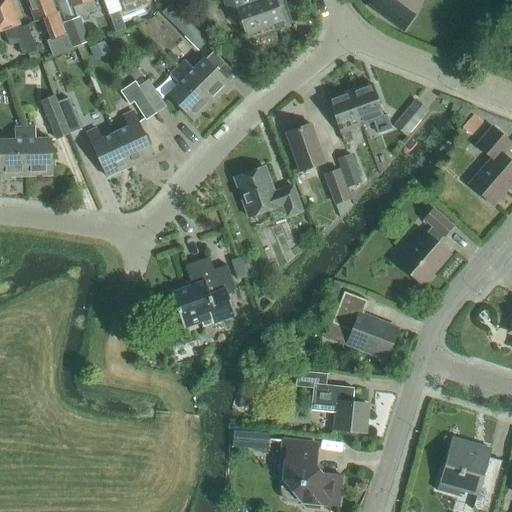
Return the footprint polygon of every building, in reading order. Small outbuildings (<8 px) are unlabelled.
[(0,0),(0,30),(3,29),(6,37),(14,34),(22,55),(28,53),(36,50),(27,25),(19,28),(9,0),(0,0)] [(56,13),(50,0),(26,0),(35,21),(44,18),(52,39),(47,41),(52,55),(71,48),(58,12),(56,13)] [(76,17),(78,17),(89,13),(88,12),(96,10),(92,0),(70,0),(72,6),(76,17)] [(103,0),(109,15),(122,10),(122,12),(146,3),(145,0),(103,0)] [(282,0),(278,0),(274,2),(273,0),(223,0),(232,22),(240,19),(247,39),(273,30),(274,33),(293,26),(282,0)] [(171,3),(162,13),(199,49),(208,40),(197,29),(176,8),(171,3)] [(402,31),(414,15),(398,4),(386,20),(402,31)] [(78,17),(76,17),(63,22),(73,47),(88,41),(78,17)] [(89,48),(94,60),(110,53),(104,41),(89,48)] [(36,50),(28,53),(31,62),(39,59),(36,50)] [(177,68),(211,103),(229,84),(204,59),(193,70),(185,61),(177,68)] [(193,121),(211,103),(177,68),(170,76),(178,84),(167,95),(193,121)] [(135,82),(155,114),(166,107),(148,80),(144,83),(141,78),(135,82)] [(145,120),(155,114),(135,82),(120,92),(129,105),(133,102),(145,120)] [(350,92),(361,125),(374,121),(377,131),(386,128),(383,118),(372,85),(350,92)] [(348,130),(361,125),(350,92),(327,100),(339,133),(343,142),(351,139),(348,130)] [(56,103),(57,103),(54,96),(41,101),(56,139),(69,134),(56,103)] [(56,103),(69,134),(81,129),(68,98),(57,103),(56,103)] [(406,138),(427,113),(428,112),(415,100),(393,126),(406,138)] [(465,119),(471,111),(463,107),(453,104),(451,111),(458,113),(465,119)] [(114,134),(130,166),(153,155),(133,112),(123,116),(128,127),(114,134)] [(474,115),(463,127),(472,135),(483,123),(474,115)] [(299,172),(324,163),(310,124),(286,133),(299,172)] [(492,205),(511,182),(511,162),(502,154),(511,144),(492,127),(476,146),(492,159),(469,185),(492,205)] [(0,176),(25,176),(24,128),(14,128),(14,140),(0,140),(0,176)] [(24,128),(25,176),(51,175),(50,139),(35,140),(35,128),(24,128)] [(130,166),(114,134),(101,140),(96,129),(86,134),(106,177),(130,166)] [(346,188),(361,182),(351,155),(336,160),(346,188)] [(273,193),(264,167),(234,178),(248,217),(283,205),(287,217),(301,212),(292,187),(273,193)] [(334,204),(348,199),(338,171),(324,176),(334,204)] [(348,199),(334,204),(340,219),(351,207),(348,199)] [(443,237),(453,226),(433,209),(423,220),(432,227),(426,234),(425,233),(398,265),(420,285),(438,264),(440,266),(449,254),(437,243),(442,237),(443,237)] [(213,270),(208,257),(186,266),(193,286),(170,294),(183,328),(200,322),(202,327),(235,315),(227,292),(235,289),(226,265),(213,270)] [(337,297),(341,286),(334,283),(329,294),(337,297)] [(331,324),(326,336),(347,344),(386,359),(397,329),(362,316),(368,301),(343,291),(331,324)] [(310,410),(337,413),(335,430),(365,433),(368,405),(352,403),(353,388),(325,385),(327,374),(297,371),(295,387),(312,389),(310,410)] [(483,511),(487,511),(502,461),(488,457),(490,449),(453,439),(455,435),(453,434),(438,491),(439,491),(439,490),(457,495),(458,490),(476,495),(472,509),(483,511)] [(338,506),(341,476),(322,474),(315,466),(317,444),(267,439),(267,440),(283,442),(279,475),(284,482),(281,487),(281,493),(283,498),(288,502),(294,503),(300,501),(305,507),(318,508),(318,504),(338,506)]
